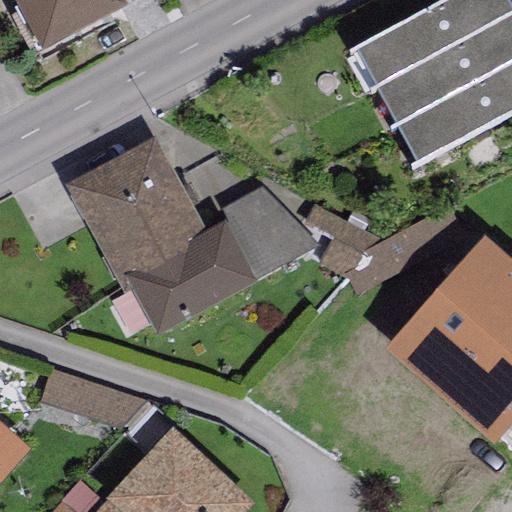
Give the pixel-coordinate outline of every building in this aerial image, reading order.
[(10,0),(41,57),(126,13),(119,0),(10,0)] [(511,16),(503,0),(457,0),(353,57),(416,172),(511,119),(511,16)] [(64,192),(123,299),(131,295),(126,286),(208,242),(205,238),(153,143),(64,192)] [(224,228),(205,238),(208,242),(126,286),(131,295),(156,342),(257,288),(224,228)] [(511,270),(486,244),(385,359),(493,453),(511,431),(511,270)] [(125,435),(148,404),(51,371),(39,404),(125,435)] [(0,489),(29,456),(0,430),(0,489)] [(252,511),(254,511),(172,435),(105,504),(113,511),(252,511)] [(80,484),(60,504),(68,511),(98,511),(105,504),(80,484)]
